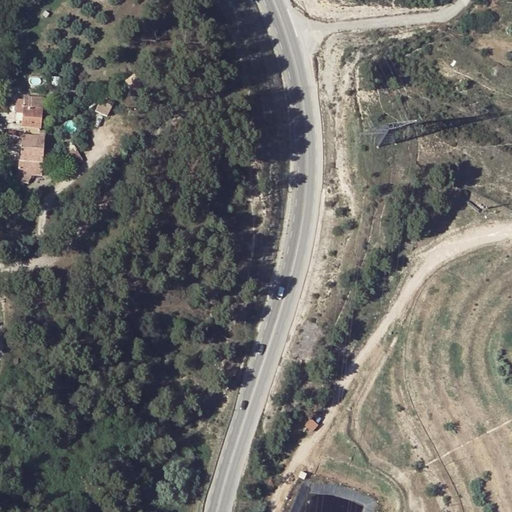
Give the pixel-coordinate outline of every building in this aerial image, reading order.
[(18,82),(11,72),(2,78),(8,88),(18,82)] [(134,91),(142,85),(135,75),(127,81),(134,91)] [(62,87),(62,76),(54,76),(54,86),(62,87)] [(107,116),(114,101),(104,96),(96,111),(107,116)] [(63,105),(62,97),(55,98),(56,106),(63,105)] [(45,102),(19,99),(18,113),(25,114),(25,123),(23,123),(23,128),(26,129),(26,135),(42,136),(42,132),(42,131),(44,113),(46,113),(47,110),(44,110),(45,102)] [(3,160),(20,161),(19,182),(29,184),(33,175),(43,176),(44,163),(46,132),(42,132),(42,136),(26,135),(23,135),(22,146),(4,145),(3,160)] [(4,145),(22,146),(23,135),(5,134),(4,145)] [(78,148),(72,151),(76,163),(83,160),(78,148)]
